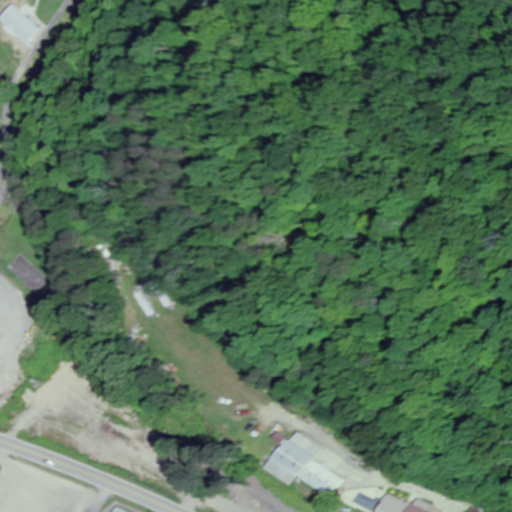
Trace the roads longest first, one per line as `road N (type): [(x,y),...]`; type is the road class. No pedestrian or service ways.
road 1 (primary): [(172,511),(0,441)]
road 2 (residential): [(332,511),(365,478),(403,486),(445,511)]
